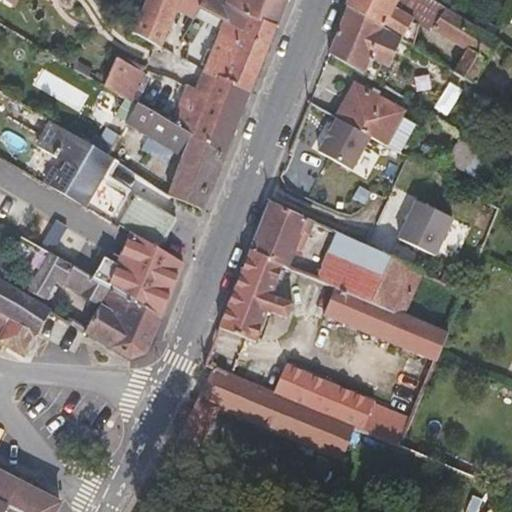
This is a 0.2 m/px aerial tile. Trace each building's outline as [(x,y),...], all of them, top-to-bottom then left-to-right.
[(156,45),(162,48),(181,0),(146,0),(141,14),(133,32),(156,45)] [(204,8),(244,30),(250,14),(226,3),(227,0),(203,0),(201,6),(204,8)] [(250,14),(277,26),(287,0),(227,0),(226,3),(250,14)] [(446,9),(431,0),(351,0),(348,7),(384,28),(396,7),(414,18),(432,30),(446,9)] [(384,28),(348,7),(329,54),(364,76),(371,60),(384,28)] [(396,7),(384,28),(401,39),(412,22),(414,18),(396,7)] [(204,72),(251,93),(277,26),(250,14),(244,30),(204,8),(201,12),(224,23),(204,72)] [(499,41),(446,9),(432,30),(467,51),(454,71),(484,89),(488,81),(479,76),(488,61),(490,58),(499,41)] [(412,22),(402,39),(414,47),(419,26),(412,22)] [(401,39),(384,28),(371,60),(390,67),(401,39)] [(499,41),(490,58),(498,63),(508,46),(499,41)] [(511,48),(508,46),(498,63),(511,71),(511,48)] [(106,85),(127,97),(132,100),(144,73),(143,72),(145,67),(145,66),(119,55),(106,85)] [(77,60),(73,66),(89,75),(93,69),(77,60)] [(171,124),(226,156),(251,93),(204,72),(195,88),(187,84),(171,124)] [(488,81),(484,89),(502,100),(507,90),(489,80),(488,81)] [(356,85),(337,119),(370,137),(385,145),(386,144),(401,116),(404,112),(356,85)] [(169,196),(204,211),(226,156),(171,124),(132,100),(127,97),(118,112),(129,119),(128,121),(184,155),(181,164),(169,196)] [(417,125),(401,116),(386,144),(401,153),(417,125)] [(370,137),(337,119),(319,149),(352,169),(370,137)] [(84,206),(113,157),(53,122),(38,147),(57,158),(59,153),(69,159),(63,171),(56,167),(46,184),(84,206)] [(511,128),(499,145),(511,154),(511,128)] [(447,162),(464,171),(474,153),(476,149),(459,140),(447,162)] [(474,153),(464,171),(477,178),(487,160),(474,153)] [(141,239),(158,248),(177,218),(138,195),(119,226),(141,239)] [(309,219),(271,202),(250,252),(284,266),(289,268),(297,248),(303,250),(309,236),(314,221),(309,219)] [(419,202),(401,240),(437,257),(455,219),(419,202)] [(19,207),(5,231),(36,248),(49,224),(19,207)] [(49,224),(36,248),(48,255),(90,278),(95,281),(107,251),(51,221),(49,224)] [(325,260),(303,250),(297,248),(289,268),(335,286),(354,294),(375,249),(337,232),(325,260)] [(109,289),(162,318),(184,263),(158,248),(141,239),(135,255),(125,249),(108,288),(109,289)] [(424,273),(375,249),(354,294),(405,315),(424,273)] [(284,266),(250,252),(219,328),(256,344),(268,311),(288,319),(294,304),(273,296),(284,266)] [(62,282),(82,293),(90,278),(48,255),(28,289),(47,300),(58,280),(60,277),(64,279),(62,282)] [(82,293),(101,304),(109,289),(108,288),(95,281),(90,278),(82,293)] [(0,313),(10,319),(36,335),(50,312),(51,309),(0,279),(0,313)] [(323,316),(436,362),(448,333),(405,315),(354,294),(335,286),(323,316)] [(101,304),(86,332),(131,359),(146,354),(162,318),(109,289),(101,304)] [(0,334),(1,335),(9,321),(0,315),(0,334)] [(1,335),(0,337),(0,343),(25,358),(37,337),(35,336),(9,321),(1,335)] [(287,363),(274,392),(354,427),(401,447),(412,420),(374,404),(375,400),(330,382),(287,363)] [(274,392),(215,367),(193,409),(183,429),(178,439),(176,442),(198,453),(220,410),(257,426),(342,461),(354,427),(274,392)] [(183,429),(193,409),(182,403),(172,423),(183,429)] [(0,511),(57,511),(61,505),(0,474),(0,511)]
